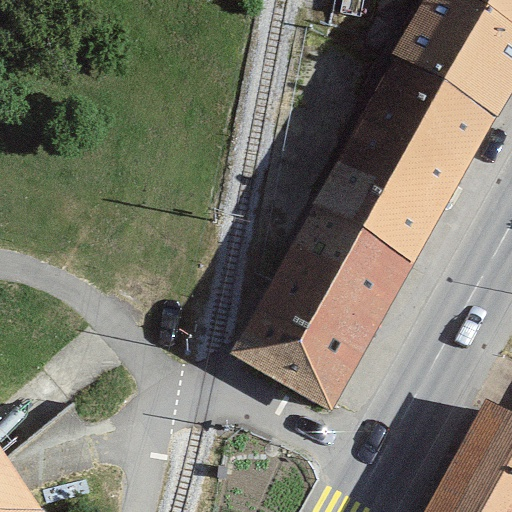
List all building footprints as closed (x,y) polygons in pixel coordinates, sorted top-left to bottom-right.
[(511,64),(511,42),(434,0),(409,0),(379,56),(485,114),(511,64)] [(511,0),(461,0),(511,29),(511,0)] [(306,205),(407,257),(480,118),(379,65),(306,205)] [(397,267),(308,219),(242,340),(330,389),(397,267)] [(511,511),(511,421),(471,400),(411,511),(511,511)] [(36,511),(0,466),(0,511),(36,511)]
